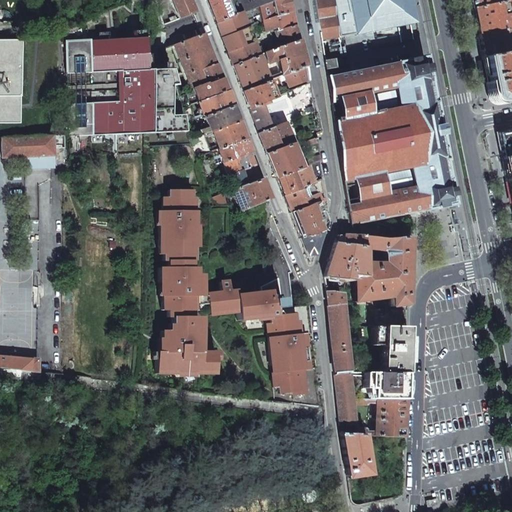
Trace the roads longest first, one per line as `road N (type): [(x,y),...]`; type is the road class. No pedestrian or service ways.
road 1 (residential): [(196,0),(309,285)]
road 2 (residential): [(494,264),(432,278),(422,288),(412,511)]
road 3 (residential): [(299,0),(335,215),(309,285)]
road 4 (residential): [(309,285),(345,511)]
road 5 (residential): [(494,264),(464,126)]
road 6 (unknown): [(0,134),(33,129),(64,35)]
